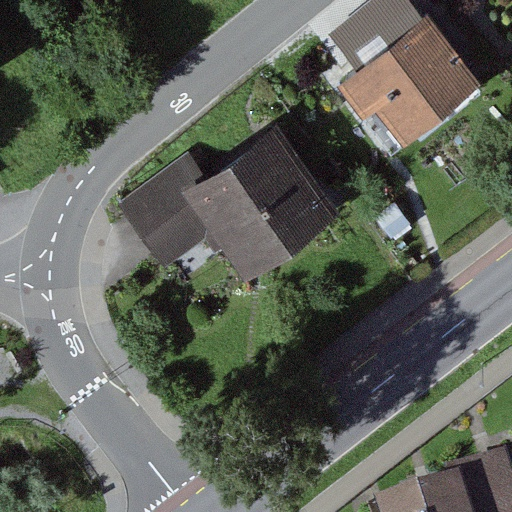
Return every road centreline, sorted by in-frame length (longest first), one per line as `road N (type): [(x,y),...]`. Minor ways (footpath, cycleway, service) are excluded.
road 1 (residential): [(39,279),(77,189),(121,143),(299,0)]
road 2 (tertiary): [(218,511),(511,285)]
road 3 (residential): [(187,511),(80,382),(39,279)]
